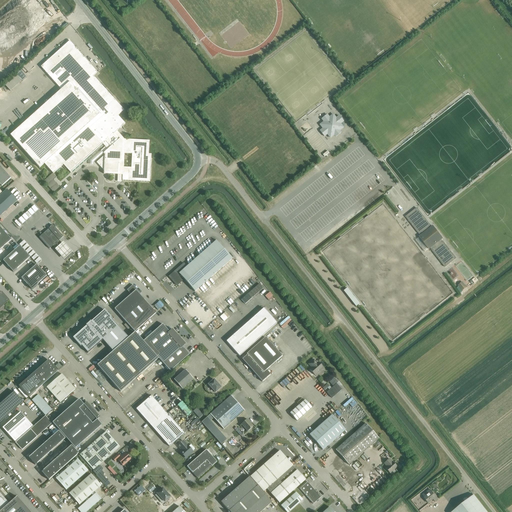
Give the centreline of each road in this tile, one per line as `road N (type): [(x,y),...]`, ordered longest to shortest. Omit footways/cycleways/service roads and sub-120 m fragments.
road 1 (unclassified): [(208,159),(376,362)]
road 2 (unclassified): [(276,426),(115,240)]
road 3 (tertiary): [(198,159),(76,0)]
road 4 (unclassified): [(31,315),(156,460)]
road 5 (unclassified): [(0,146),(97,255)]
